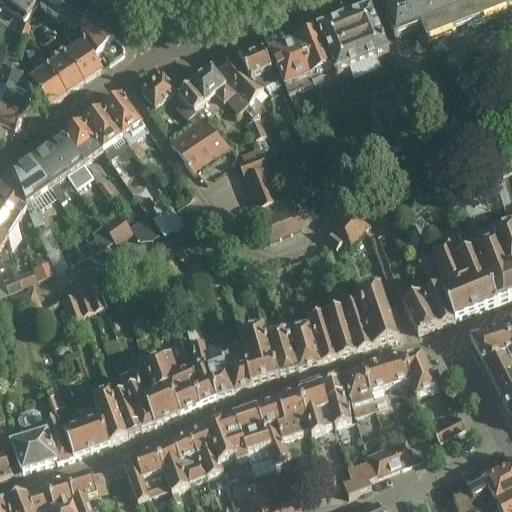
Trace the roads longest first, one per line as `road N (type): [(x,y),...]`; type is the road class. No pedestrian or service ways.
road 1 (residential): [(449,337),(248,404),(111,462)]
road 2 (residential): [(0,169),(162,46)]
road 3 (residential): [(162,46),(214,45),(332,0)]
road 4 (residential): [(511,449),(449,337)]
